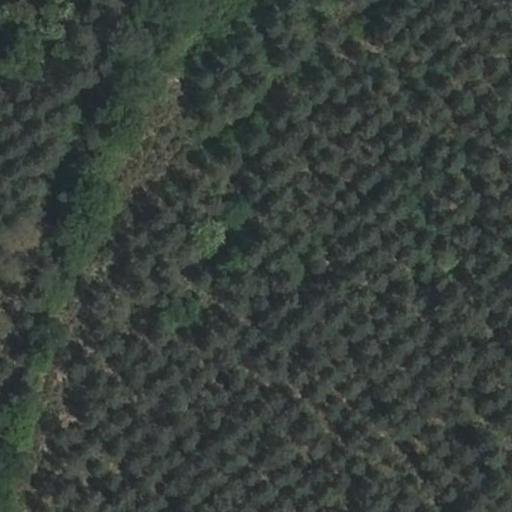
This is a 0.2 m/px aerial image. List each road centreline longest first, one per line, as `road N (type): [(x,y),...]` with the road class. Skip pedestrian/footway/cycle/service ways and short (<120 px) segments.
road 1 (track): [(10,511),(125,160),(199,0)]
road 2 (track): [(0,357),(117,0)]
